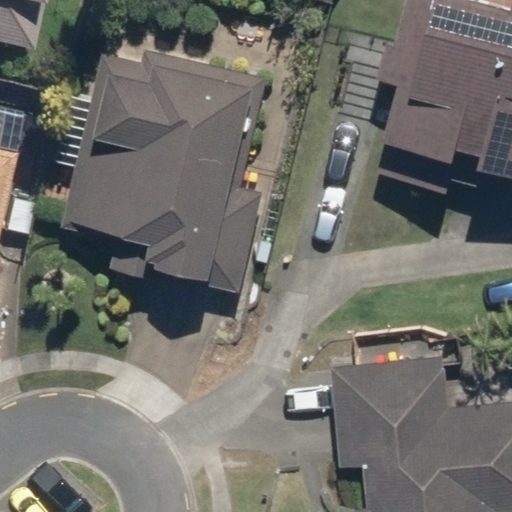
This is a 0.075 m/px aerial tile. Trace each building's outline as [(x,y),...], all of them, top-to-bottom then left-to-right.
[(0,0),(0,43),(25,49),(36,0),(0,0)] [(511,0),(511,5),(492,0),(403,0),(393,43),(384,41),(374,79),(398,84),(376,172),(449,189),(456,158),(511,171),(511,0)] [(219,290),(267,74),(144,47),(141,59),(101,50),(62,225),(116,237),(109,266),(219,290)] [(0,147),(0,205),(13,150),(0,147)] [(442,353),(329,363),(338,465),(365,463),(369,507),(352,509),(351,511),(511,511),(511,398),(447,404),(442,353)]
